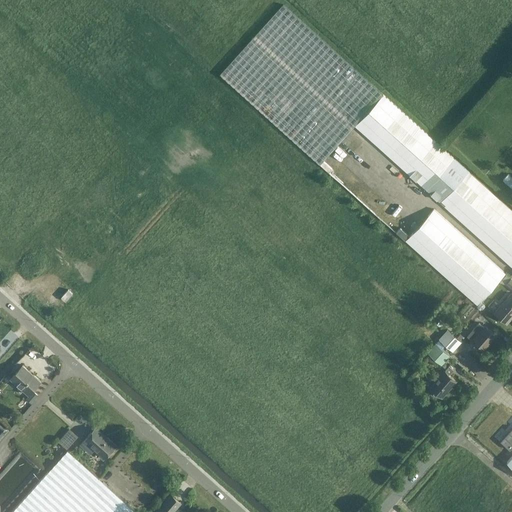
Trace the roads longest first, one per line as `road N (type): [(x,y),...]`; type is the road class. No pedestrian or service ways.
road 1 (unclassified): [(240,511),(0,296)]
road 2 (unclassified): [(380,511),(511,365)]
